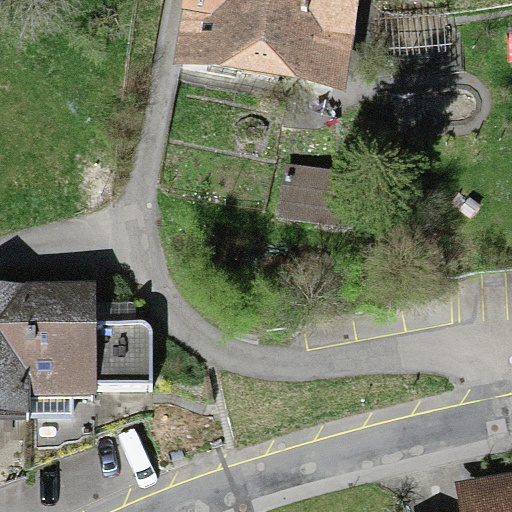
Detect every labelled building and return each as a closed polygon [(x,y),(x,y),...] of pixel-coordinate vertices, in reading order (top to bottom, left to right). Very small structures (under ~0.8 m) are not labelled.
[(203,0),(194,52),(337,76),(349,0),(203,0)] [(355,225),(360,185),(289,175),(283,215),(355,225)] [(0,402),(30,402),(29,292),(0,292),(0,402)] [(30,402),(32,402),(32,382),(97,382),(97,392),(155,391),(154,339),(154,337),(154,335),(153,333),(152,331),(150,330),(148,328),(146,327),(144,327),(142,326),(140,326),(97,326),(97,292),(29,292),(30,402)] [(511,511),(511,492),(474,499),(475,511),(511,511)]
